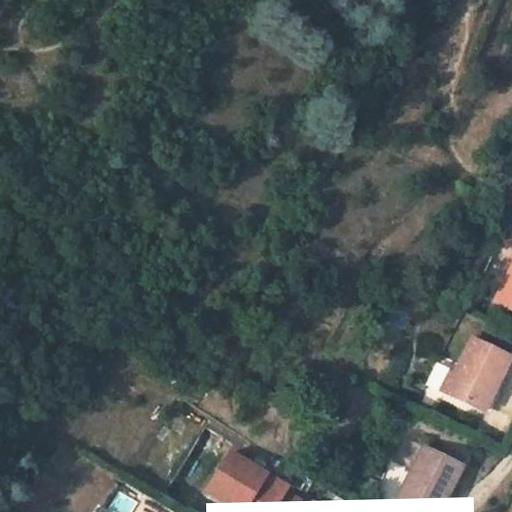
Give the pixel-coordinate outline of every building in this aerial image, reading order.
[(511,262),(492,303),(511,311),(511,262)] [(511,354),(472,334),(455,373),(448,370),(440,387),(485,409),(511,354)] [(436,511),(459,465),(421,446),(393,499),(417,511),(436,511)] [(289,511),(298,498),(279,488),(281,483),(224,448),(202,485),(245,511),(289,511)] [(329,511),(305,497),(295,511),(329,511)]
